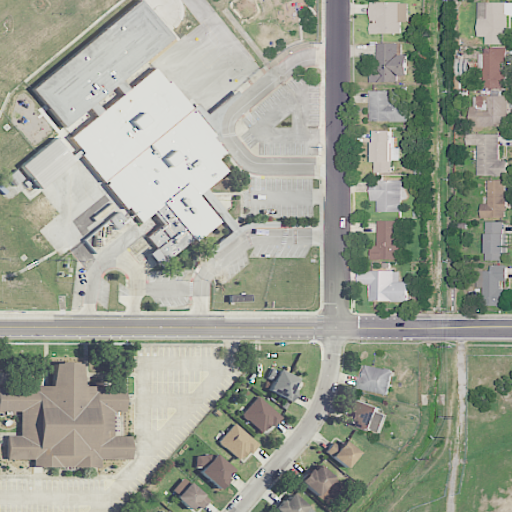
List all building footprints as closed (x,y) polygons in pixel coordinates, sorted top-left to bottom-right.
[(32,85),(71,139),(135,224),(151,213),(161,226),(146,237),(154,249),(147,253),(157,266),(216,222),(196,195),(226,173),(216,159),(223,153),(210,135),(202,105),(189,108),(169,81),(165,82),(154,68),(128,88),(121,79),(172,41),(144,2),(32,85)] [(401,34),(401,21),(408,22),(408,2),(371,2),(370,22),(371,22),(370,33),(401,34)] [(478,37),(485,37),(485,44),(507,44),(506,15),(511,14),(511,2),(478,2),(478,37)] [(406,54),(399,54),(398,43),(376,43),(377,68),(370,68),(370,82),(399,82),(398,77),(407,77),(406,54)] [(507,64),(507,48),(480,48),(480,67),(483,67),(483,88),(505,88),(505,64),(507,64)] [(407,121),(408,102),(398,102),(398,91),(370,90),(369,121),(407,121)] [(507,96),(474,96),(474,107),(468,107),(468,127),(507,126),(507,96)] [(394,131),(372,130),(372,163),(375,163),(375,172),(392,173),(392,160),(400,160),(400,147),(394,147),(394,131)] [(498,134),(465,134),(466,145),(477,145),(477,176),(507,175),(507,160),(498,161),(498,134)] [(21,165),(40,189),(74,162),(55,138),(21,165)] [(401,212),(402,180),(371,180),(370,200),(377,201),(377,211),(401,212)] [(506,180),(487,180),(488,203),(480,204),(481,217),(504,217),(504,207),(506,207),(506,180)] [(378,246),(371,246),(372,260),(399,259),(398,220),(377,221),(378,246)] [(505,261),(506,222),(486,221),(485,260),(505,261)] [(506,265),(491,265),(491,271),(476,271),(476,286),(483,286),(483,307),(506,306),(506,284),(507,284),(506,265)] [(408,302),(408,281),(400,281),(400,271),(358,271),(358,284),(370,284),(370,301),(408,302)] [(0,388),(0,412),(20,412),(20,436),(6,436),(7,460),(33,460),(34,468),(100,467),(100,460),(130,460),(130,436),(113,437),(112,412),(124,412),(124,387),(81,388),(81,363),(51,363),(52,387),(0,388)] [(357,390),(389,394),(392,369),(365,365),(364,376),(358,376),(357,390)] [(273,380),(268,391),(290,401),(300,380),(272,368),(267,377),(273,380)] [(281,417),(258,396),(241,415),(263,435),(281,417)] [(380,407),(352,397),(347,412),(351,413),(347,421),(380,433),(387,415),(379,412),(380,407)] [(257,443),(235,424),(218,442),(240,462),(257,443)] [(345,469),(358,453),(343,441),(338,447),(332,442),(324,452),(345,469)] [(193,465),(218,489),(234,473),(208,449),(193,465)] [(325,504),(342,486),(317,463),(300,482),(325,504)] [(195,504),(200,509),(209,501),(184,477),(171,492),(190,510),(195,504)] [(276,511),(314,511),(315,511),(289,493),(276,511)]
